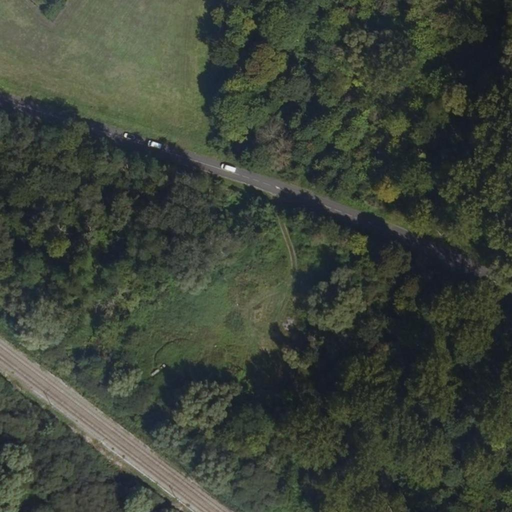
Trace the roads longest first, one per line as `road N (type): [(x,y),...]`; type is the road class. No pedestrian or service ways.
road 1 (secondary): [(0,99),(282,188),(471,265),(511,292)]
road 2 (track): [(282,188),(291,275),(252,304)]
